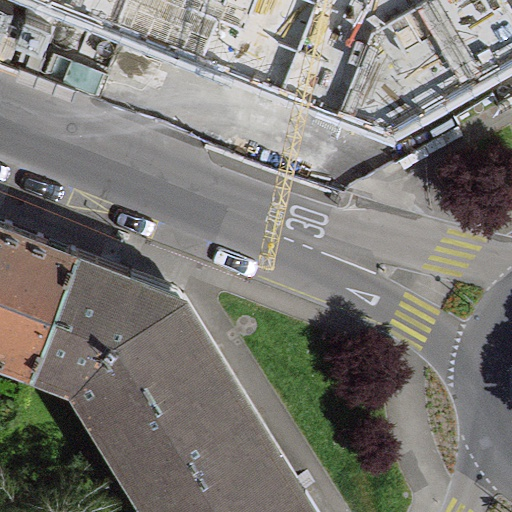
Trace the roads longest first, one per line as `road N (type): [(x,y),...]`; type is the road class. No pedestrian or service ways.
road 1 (residential): [(0,121),(312,243)]
road 2 (residential): [(312,243),(417,320),(486,358)]
road 3 (residential): [(511,267),(454,253),(312,243)]
